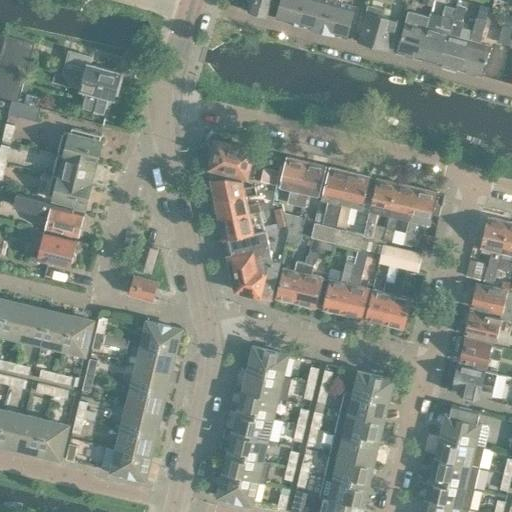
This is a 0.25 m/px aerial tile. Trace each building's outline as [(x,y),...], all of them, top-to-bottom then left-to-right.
[(249,0),(247,9),(268,15),(272,0),(249,0)] [(280,0),(275,17),(300,23),(306,0),(280,0)] [(306,0),(300,23),(322,30),(330,0),(306,0)] [(330,0),(322,30),(346,36),(355,6),(336,1),(336,0),(330,0)] [(397,51),(418,57),(426,27),(430,12),(433,0),(424,0),(422,9),(418,25),(405,21),(397,51)] [(467,14),(476,17),(479,4),(471,2),(467,14)] [(366,11),(358,40),(388,48),(396,19),(383,15),(384,12),(383,12),(384,9),(367,4),(365,11),(366,11)] [(456,4),(452,17),(461,20),(465,6),(456,4)] [(480,4),(477,16),(485,19),(489,6),(480,4)] [(445,5),(443,15),(452,17),(455,8),(445,5)] [(418,57),(439,63),(452,18),(443,15),(438,30),(426,27),(418,57)] [(469,39),(461,69),(482,75),(490,45),(480,42),(486,20),(476,17),(470,39),(469,39)] [(439,63),(461,69),(469,39),(458,36),(462,21),(452,18),(439,63)] [(0,52),(0,95),(18,101),(34,43),(5,35),(0,52)] [(113,97),(120,72),(88,63),(90,58),(70,53),(66,67),(85,72),(81,89),(86,90),(81,106),(106,113),(111,97),(113,97)] [(8,113),(36,121),(40,107),(12,99),(8,113)] [(2,139),(10,141),(14,124),(6,122),(2,139)] [(63,131),(58,152),(96,162),(102,140),(100,140),(101,134),(72,127),(70,132),(63,131)] [(209,167),(251,177),(255,159),(251,158),(253,149),(216,140),(209,167)] [(1,143),(0,146),(0,159),(6,161),(9,145),(1,143)] [(58,152),(53,172),(91,182),(96,162),(58,152)] [(287,202),(296,204),(306,161),(287,156),(280,185),(291,188),(287,202)] [(306,161),(296,204),(305,206),(308,192),(319,194),(326,165),(306,161)] [(329,215),(339,218),(350,171),(330,166),(322,197),(333,200),(329,215)] [(261,179),(276,182),(279,171),(264,167),(261,179)] [(350,171),(339,218),(346,219),(350,204),(363,207),(370,176),(350,171)] [(91,182),(53,172),(47,194),(53,195),(53,197),(86,205),(91,182)] [(212,178),(216,197),(256,188),(255,185),(253,184),(244,186),(243,179),(226,175),(212,178)] [(364,234),(383,238),(386,226),(375,223),(378,210),(389,213),(396,182),(377,177),(364,234)] [(383,238),(403,243),(405,231),(394,228),(397,215),(409,218),(416,186),(396,182),(389,213),(386,226),(383,238)] [(416,186),(409,218),(405,231),(403,243),(411,245),(417,219),(429,222),(437,191),(416,186)] [(216,197),(220,218),(260,210),(258,201),(248,204),(246,195),(257,192),(256,188),(216,197)] [(84,211),(16,194),(14,202),(37,208),(49,211),(45,228),(78,236),(79,233),(81,233),(84,223),(81,222),(84,211)] [(282,207),(274,209),(278,227),(286,224),(284,214),(282,207)] [(225,237),(228,237),(254,231),(252,220),(262,218),(260,210),(220,218),(225,237)] [(295,231),(298,217),(284,214),(286,224),(287,230),(295,231)] [(497,267),(508,220),(488,216),(481,247),(492,249),(488,265),(469,260),(465,275),(493,282),(497,267)] [(302,233),(311,235),(315,221),(298,217),(295,231),(302,233)] [(511,221),(508,220),(497,267),(511,270),(511,221)] [(311,235),(317,237),(321,223),(315,221),(311,235)] [(317,237),(320,237),(360,247),(362,238),(363,233),(321,223),(317,237)] [(228,237),(231,254),(269,246),(266,228),(254,231),(228,237)] [(300,243),(302,233),(295,231),(287,230),(285,239),(300,243)] [(422,231),(418,246),(431,249),(435,234),(422,231)] [(38,257),(70,265),(71,262),(74,260),(76,255),(74,252),(77,240),(44,232),(38,257)] [(320,237),(317,237),(311,235),(305,262),(296,301),(304,303),(305,306),(311,307),(313,305),(315,306),(322,276),(311,274),(320,237)] [(362,238),(360,247),(367,249),(382,252),(384,244),(362,238)] [(136,268),(150,272),(157,248),(143,244),(136,268)] [(384,244),(382,252),(380,261),(418,269),(422,252),(384,244)] [(269,246),(231,254),(229,255),(235,289),(254,294),(271,298),(280,260),(272,258),(269,246)] [(354,263),(342,312),(351,314),(352,317),(358,318),(360,316),(362,316),(369,287),(358,285),(367,249),(360,247),(356,263),(354,263)] [(287,299),(296,301),(305,262),(296,260),(294,270),(283,267),(276,296),(278,297),(279,300),(284,301),(287,299)] [(333,310),(342,312),(354,263),(346,260),(341,281),(330,278),(323,307),(324,308),(325,311),(331,312),(333,310)] [(394,282),(385,322),(394,324),(395,327),(400,328),(403,326),(404,327),(411,297),(401,295),(407,268),(398,266),(394,282)] [(129,292),(153,299),(158,282),(134,275),(129,292)] [(376,320),(385,322),(394,282),(386,280),(383,291),(373,288),(366,317),(367,318),(368,321),(374,322),(376,320)] [(502,281),(501,288),(510,290),(511,283),(502,281)] [(471,306),(502,313),(511,315),(511,290),(510,290),(501,288),(476,282),(476,285),(473,286),(471,293),(473,296),(471,306)] [(0,328),(0,332),(20,337),(27,307),(8,302),(8,300),(7,299),(0,328)] [(20,337),(41,342),(49,312),(27,307),(20,337)] [(501,317),(470,309),(469,312),(467,313),(465,320),(467,323),(464,333),(496,340),(501,317)] [(41,342),(62,347),(70,314),(69,314),(68,316),(49,312),(41,342)] [(70,314),(62,347),(84,352),(92,320),(70,314)] [(99,316),(96,330),(104,332),(107,318),(99,316)] [(147,320),(142,342),(175,350),(180,328),(147,320)] [(104,332),(96,330),(92,347),(100,349),(104,332)] [(128,338),(105,333),(103,344),(125,349),(128,338)] [(492,343),(464,337),(464,340),(460,341),(459,347),(461,350),(459,360),(486,366),(492,343)] [(142,342),(137,363),(168,370),(172,351),(175,351),(175,350),(142,342)] [(249,369),(251,369),(251,368),(282,375),(287,353),(254,346),(249,369)] [(0,367),(12,370),(14,362),(0,358),(0,367)] [(89,358),(86,373),(94,375),(97,360),(89,358)] [(14,362),(12,370),(28,374),(30,366),(14,362)] [(137,363),(132,384),(163,392),(168,370),(137,363)] [(453,386),(459,387),(458,391),(479,396),(480,393),(492,395),(497,373),(458,363),(457,366),(454,368),(453,374),(455,377),(453,386)] [(311,366),(307,381),(315,383),(319,367),(311,366)] [(251,368),(251,369),(246,389),(277,396),(282,375),(251,368)] [(39,377),(55,380),(57,372),(41,369),(39,377)] [(325,369),(321,385),(328,387),(332,371),(325,369)] [(360,370),(354,392),(387,400),(392,378),(360,370)] [(57,372),(55,380),(70,384),(72,376),(57,372)] [(0,381),(9,384),(11,376),(0,373),(0,381)] [(94,375),(86,373),(82,389),(90,391),(94,375)] [(11,376),(9,384),(25,388),(27,380),(11,376)] [(72,376),(70,384),(77,386),(78,378),(72,376)] [(315,383),(307,381),(303,397),(311,399),(315,383)] [(36,390),(52,394),(53,386),(37,382),(36,390)] [(132,384),(127,405),(158,413),(163,392),(132,384)] [(328,387),(321,385),(317,400),(325,402),(328,387)] [(53,386),(52,394),(67,398),(69,390),(53,386)] [(246,389),(241,410),(272,417),(277,396),(246,389)] [(354,392),(349,414),(380,421),(384,401),(387,402),(387,400),(354,392)] [(79,400),(76,416),(84,418),(87,402),(79,400)] [(447,413),(441,435),(484,446),(488,428),(486,425),(479,423),(479,421),(477,421),(479,411),(451,404),(449,414),(447,413)] [(127,405),(122,426),(153,434),(158,413),(127,405)] [(301,407),(297,423),(305,425),(309,409),(301,407)] [(0,422),(0,440),(17,444),(24,414),(3,409),(0,422)] [(241,410),(236,431),(267,438),(272,417),(241,410)] [(314,410),(311,427),(315,427),(318,428),(322,412),(314,410)] [(36,451),(38,452),(45,419),(24,414),(17,444),(37,449),(36,451)] [(349,414),(344,435),(375,442),(380,421),(349,414)] [(84,418),(76,416),(72,431),(80,433),(84,418)] [(45,419),(38,452),(60,457),(67,424),(45,419)] [(305,425),(297,423),(293,439),(301,440),(305,425)] [(122,426),(117,447),(150,455),(150,454),(148,453),(153,434),(122,426)] [(315,427),(311,427),(307,442),(315,444),(318,428),(315,427)] [(236,431),(231,452),(262,459),(267,438),(236,431)] [(344,435),(339,456),(370,463),(375,442),(344,435)] [(443,437),(439,457),(479,467),(484,446),(441,435),(441,437),(443,437)] [(66,459),(73,460),(77,445),(69,443),(66,459)] [(150,455),(117,447),(112,470),(119,471),(118,475),(137,480),(137,476),(145,477),(150,455)] [(291,450),(287,465),(295,467),(299,452),(291,450)] [(224,473),(257,480),(266,483),(271,462),(262,459),(231,452),(227,472),(224,471),(224,473)] [(304,453),(301,469),(308,471),(312,455),(304,453)] [(339,456),(334,477),(365,484),(370,463),(339,456)] [(439,457),(434,478),(474,488),(479,467),(439,457)] [(295,467),(287,465),(283,481),(291,483),(295,467)] [(308,471),(301,469),(297,484),(305,486),(308,471)] [(511,474),(504,472),(500,488),(508,490),(511,474)] [(257,480),(224,473),(219,495),(226,496),(225,500),(243,505),(244,501),(252,503),(257,480)] [(334,477),(329,496),(329,498),(362,505),(362,504),(360,504),(365,484),(334,477)] [(429,499),(459,506),(469,509),(474,488),(434,478),(429,499)] [(277,508),(285,510),(288,495),(280,493),(277,508)] [(360,511),(362,505),(329,498),(329,496),(324,495),(319,511),(360,511)] [(294,496),(290,511),(291,511),(298,511),(302,498),(294,496)] [(457,511),(459,506),(429,499),(425,511),(457,511)] [(497,499),(494,511),(502,511),(505,501),(497,499)]
